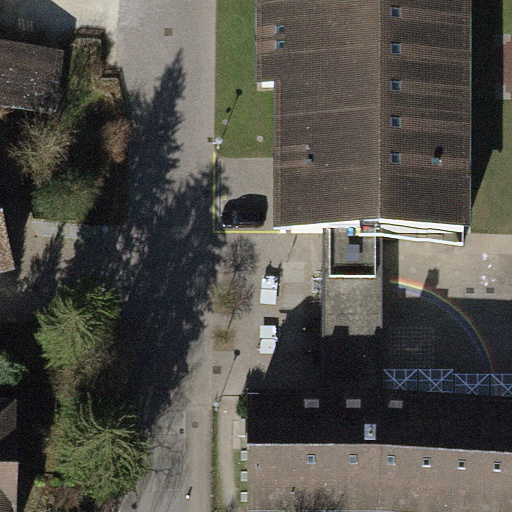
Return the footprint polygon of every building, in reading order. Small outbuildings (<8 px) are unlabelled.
[(468,0),(288,0),(288,3),(253,4),(254,87),(273,87),(273,234),(330,234),(376,234),(469,233),(468,0)] [(63,52),(0,44),(0,110),(55,117),(63,52)] [(0,279),(14,276),(0,224),(0,279)] [(511,511),(511,403),(382,396),(245,396),(245,511),(511,511)] [(14,511),(20,409),(0,407),(0,511),(14,511)]
